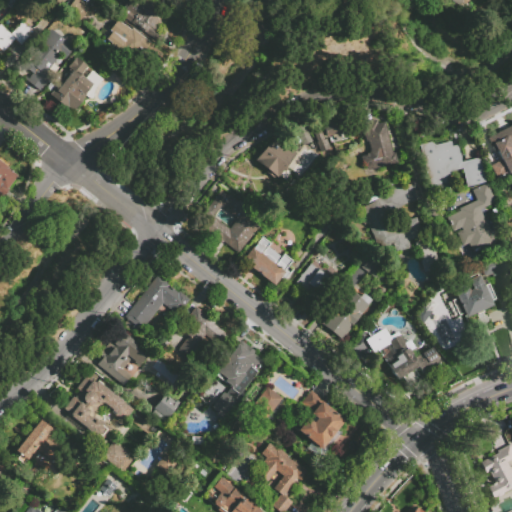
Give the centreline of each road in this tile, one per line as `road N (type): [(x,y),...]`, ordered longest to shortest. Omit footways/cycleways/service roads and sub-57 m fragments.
road 1 (residential): [(74,164),(418,441)]
road 2 (residential): [(159,232),(230,144),(281,107),(333,92),(374,93),(464,117),(511,97)]
road 3 (residential): [(43,194),(184,66),(211,0)]
road 4 (residential): [(0,408),(63,356),(159,232)]
